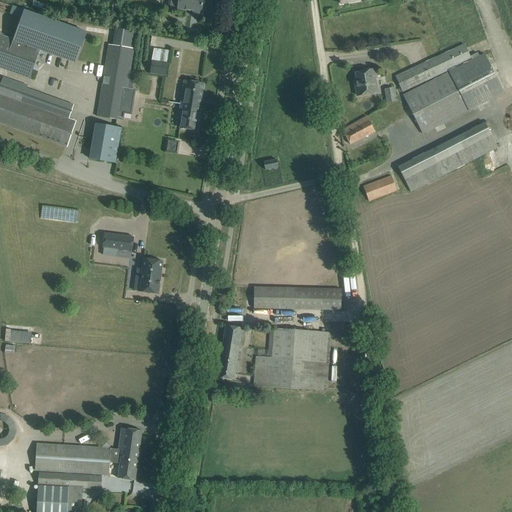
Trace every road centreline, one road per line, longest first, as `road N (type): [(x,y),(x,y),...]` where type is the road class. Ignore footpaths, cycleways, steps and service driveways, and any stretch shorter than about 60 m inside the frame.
road 1 (track): [(397,511),(313,0)]
road 2 (tertiary): [(172,511),(217,209)]
road 3 (unclassified): [(217,209),(115,187),(0,145)]
road 4 (tertiary): [(217,209),(246,0)]
road 5 (unclassified): [(217,209),(341,175)]
